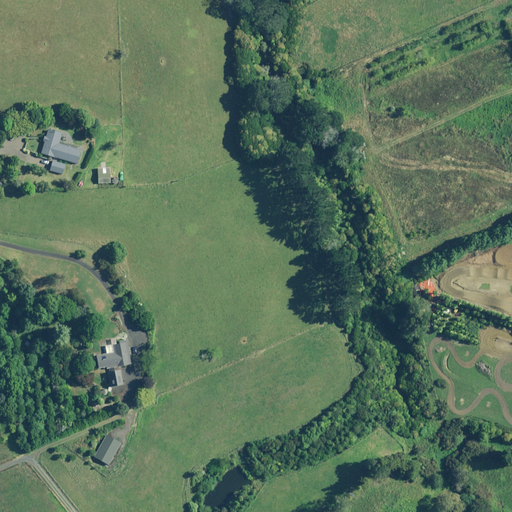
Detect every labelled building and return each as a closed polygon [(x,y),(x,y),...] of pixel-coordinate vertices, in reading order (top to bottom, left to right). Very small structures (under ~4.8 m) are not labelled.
[(47,127),(39,152),(77,164),(85,139),(47,127)] [(66,163),(53,160),(50,170),(63,174),(66,163)] [(108,165),(95,166),(96,182),(109,182),(108,165)] [(95,371),(107,368),(111,386),(123,384),(118,365),(130,362),(124,338),(99,344),(100,350),(90,353),(95,371)] [(121,444),(103,433),(91,453),(108,464),(121,444)]
